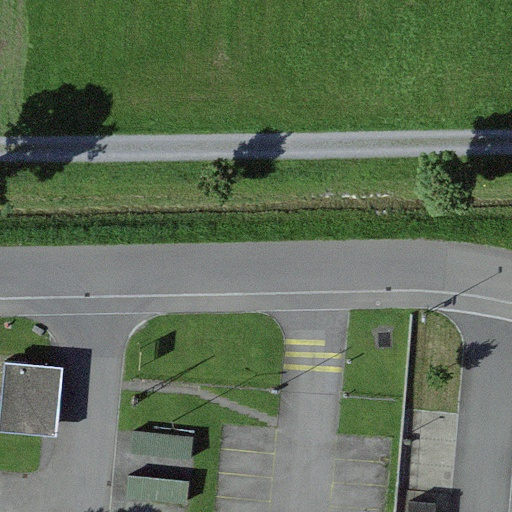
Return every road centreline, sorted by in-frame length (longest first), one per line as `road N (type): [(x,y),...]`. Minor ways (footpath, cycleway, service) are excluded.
road 1 (unclassified): [(511,279),(410,269),(0,276)]
road 2 (track): [(511,139),(0,147)]
